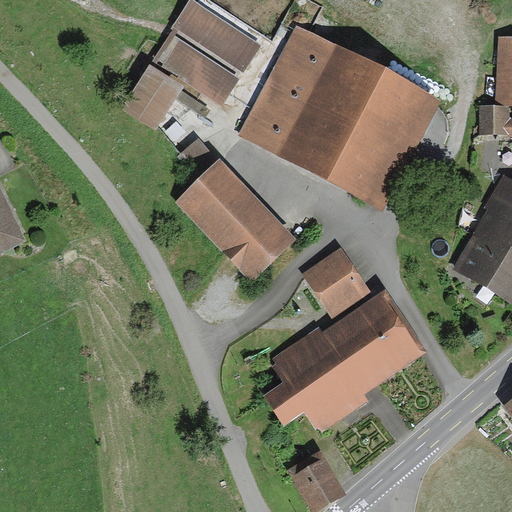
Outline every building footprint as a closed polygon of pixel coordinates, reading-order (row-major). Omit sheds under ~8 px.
[(261,44),(188,0),(184,0),(120,107),(151,125),(176,84),(221,111),(261,44)] [(428,104),(293,31),(237,135),(372,207),(428,104)] [(511,39),(497,39),(496,108),(480,108),(479,132),(511,132),(511,118),(504,119),(504,106),(511,106),(511,39)] [(201,182),(177,204),(249,282),(294,241),(198,137),(177,156),(201,182)] [(511,304),(511,189),(498,182),(449,274),(511,307),(511,304)] [(0,253),(19,244),(0,204),(0,253)] [(334,255),(301,278),(326,316),(360,293),(334,255)] [(417,353),(378,293),(270,364),(282,381),(258,397),(274,423),(298,407),(310,424),(417,353)] [(511,399),(499,409),(511,425),(511,399)] [(309,511),(333,498),(313,463),(287,478),(306,511),(309,511)]
